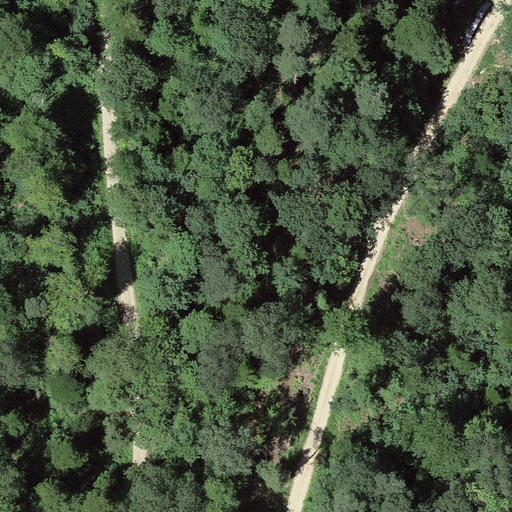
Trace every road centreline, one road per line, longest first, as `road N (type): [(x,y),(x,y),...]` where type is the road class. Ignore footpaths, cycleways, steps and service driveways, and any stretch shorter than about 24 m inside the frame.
road 1 (track): [(507,0),(399,189),(288,511)]
road 2 (track): [(123,511),(120,266),(103,66),(114,0)]
